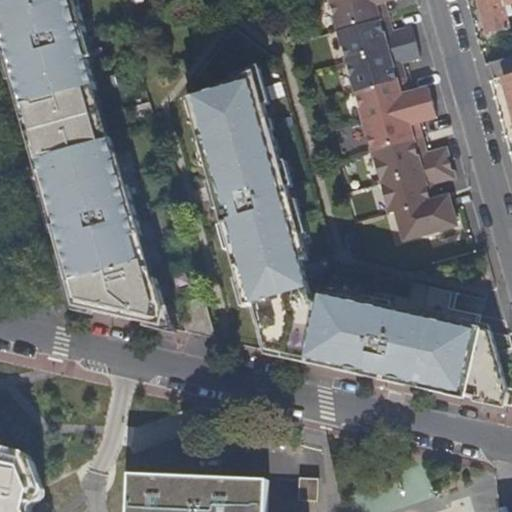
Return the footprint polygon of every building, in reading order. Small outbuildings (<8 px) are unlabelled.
[(0,0),(0,32),(16,90),(77,309),(164,329),(168,314),(159,281),(156,282),(151,283),(145,259),(141,260),(136,239),(144,237),(129,187),(120,190),(114,167),(118,166),(112,141),(103,144),(98,126),(88,89),(97,87),(82,34),(87,33),(80,7),(73,9),(70,0),(0,0)] [(80,7),(77,0),(70,0),(73,9),(80,7)] [(391,0),(332,0),(331,1),(339,31),(381,19),(378,9),(382,3),(385,2),(391,0)] [(511,0),(478,0),(487,34),(510,29),(503,5),(511,3),(511,0)] [(389,17),(385,2),(382,3),(378,9),(381,19),(389,17)] [(394,33),(389,17),(381,19),(384,31),(390,34),(394,33)] [(381,19),(339,31),(347,61),(417,42),(413,28),(394,33),(390,34),(384,31),(381,19)] [(421,58),(417,42),(347,61),(356,92),(398,80),(395,70),(399,64),(402,63),(421,58)] [(511,57),(490,63),(495,80),(504,77),(511,74),(511,57)] [(406,78),(402,63),(399,64),(395,70),(398,80),(406,78)] [(387,379),(505,405),(508,389),(499,353),(511,349),(511,344),(510,337),(451,324),(451,322),(339,297),(339,301),(324,297),(322,305),(313,303),(302,262),(307,261),(256,73),(191,98),(249,308),(256,306),(269,353),(387,379)] [(411,94),(406,78),(398,80),(401,91),(407,95),(411,94)] [(398,80),(356,92),(364,122),(434,103),(430,88),(411,94),(407,95),(401,91),(398,80)] [(112,141),(111,139),(97,87),(88,89),(98,126),(103,144),(112,141)] [(438,118),(434,103),(364,122),(373,152),(415,140),(412,130),(415,124),(419,123),(438,118)] [(423,138),(419,123),(415,124),(412,130),(415,140),(423,138)] [(427,154),(423,138),(415,140),(418,152),(424,155),(427,154)] [(415,140),(373,152),(381,183),(451,164),(447,149),(427,154),(424,155),(418,152),(415,140)] [(455,178),(451,164),(381,183),(390,213),(396,211),(441,198),(438,188),(442,182),(455,178)] [(450,195),(441,198),(396,211),(404,239),(458,224),(450,195)] [(151,283),(156,282),(144,237),(136,239),(141,260),(145,259),(151,283)] [(186,334),(212,327),(200,285),(175,292),(186,334)] [(186,334),(216,341),(212,327),(186,334)] [(36,454),(0,445),(0,511),(45,511),(41,483),(36,454)] [(267,511),(269,483),(132,478),(130,511),(267,511)] [(320,480),(318,480),(318,482),(302,482),(301,479),(300,479),(298,502),(319,503),(320,480)]
